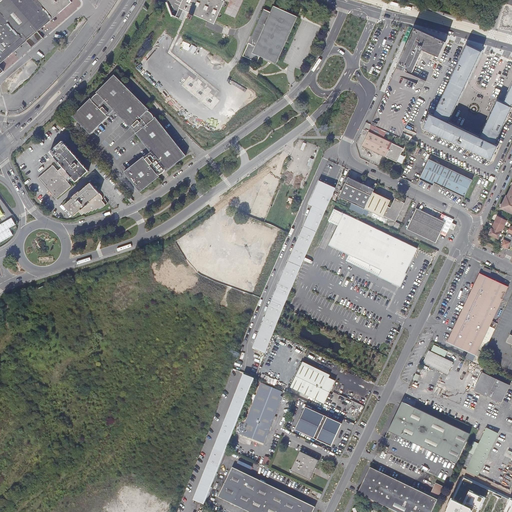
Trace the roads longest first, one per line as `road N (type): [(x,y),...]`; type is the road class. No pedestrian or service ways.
road 1 (unclassified): [(329,511),(458,244)]
road 2 (unclassified): [(466,225),(463,215),(345,155),(365,96)]
road 3 (primary): [(1,151),(62,95),(133,0)]
road 4 (primary): [(125,0),(31,116)]
road 5 (tertiary): [(375,11),(511,48)]
